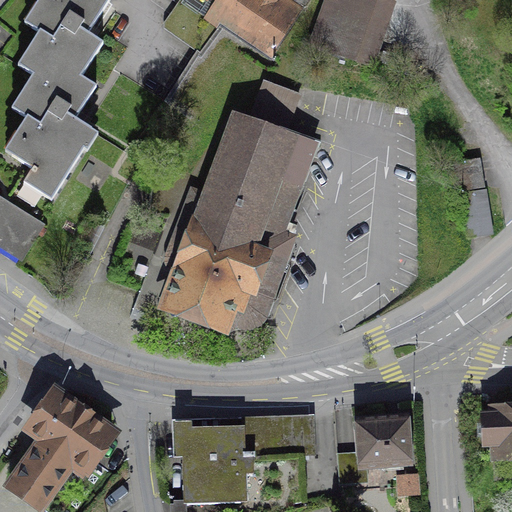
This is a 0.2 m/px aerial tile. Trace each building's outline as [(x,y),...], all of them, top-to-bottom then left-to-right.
[(3,58),(16,66),(77,105),(98,71),(77,58),(95,30),(80,21),(93,0),(20,0),(12,12),(27,21),(3,58)] [(228,0),(213,21),(271,59),(307,7),(306,6),(310,0),(228,0)] [(392,4),(381,0),(327,0),(312,45),(370,65),(392,4)] [(180,5),(163,27),(200,54),(216,32),(180,5)] [(101,120),(77,105),(16,66),(0,90),(0,99),(12,107),(0,126),(0,137),(17,148),(11,158),(23,166),(15,179),(50,201),(101,120)] [(298,94),(266,83),(252,121),(284,133),(298,94)] [(252,121),(236,115),(162,310),(187,318),(223,332),(229,330),(234,324),(247,328),(257,325),(265,317),(295,238),(282,234),(292,209),(296,196),(302,181),(307,167),(312,154),(314,147),(284,133),(252,121)] [(479,158),(450,163),(454,191),(483,187),(479,158)] [(485,191),(462,195),(469,237),(492,233),(485,191)] [(49,224),(0,192),(0,245),(25,261),(49,224)] [(129,439),(53,391),(24,437),(38,445),(7,493),(36,511),(46,511),(68,478),(93,494),(129,439)] [(511,411),(497,412),(499,455),(511,454),(511,411)] [(404,419),(359,422),(363,466),(407,463),(404,419)] [(251,427),(182,429),(184,502),(175,502),(175,506),(172,506),(171,511),(276,511),(304,505),(304,500),(301,500),(300,456),(315,455),(314,424),(251,427)] [(492,425),(482,426),(483,436),(492,435),(492,425)] [(357,456),(338,457),(340,484),(358,483),(357,456)] [(416,474),(398,475),(399,494),(418,493),(416,474)]
